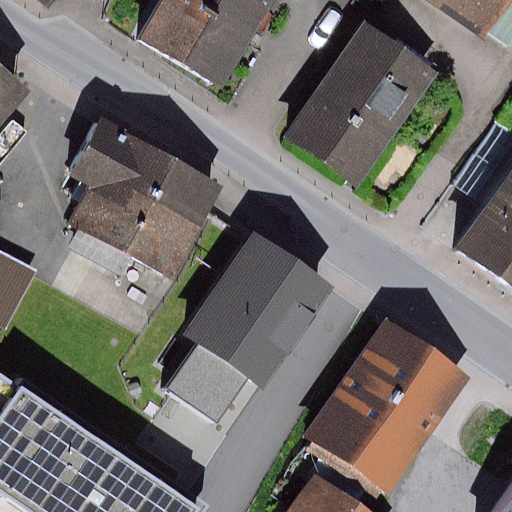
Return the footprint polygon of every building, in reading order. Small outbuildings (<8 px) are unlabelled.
[(166,0),(143,36),(223,87),(278,0),(166,0)] [(445,0),(492,30),(511,0),(445,0)] [(368,24),(292,130),(364,181),(441,76),(368,24)] [(0,128),(29,94),(0,70),(0,128)] [(134,180),(207,219),(223,187),(99,118),(74,167),(96,178),(93,184),(123,201),(134,180)] [(511,176),(461,250),(511,285),(511,176)] [(123,201),(93,184),(75,217),(178,274),(207,219),(134,180),(123,201)] [(256,234),(184,338),(196,347),(166,390),(218,425),(248,381),(264,391),(335,288),(256,234)] [(38,272),(0,252),(0,329),(6,333),(38,272)] [(383,322),(302,440),(381,493),(461,376),(383,322)] [(206,511),(210,506),(23,379),(16,389),(0,378),(0,497),(21,511),(206,511)] [(356,511),(313,482),(292,511),(356,511)] [(511,511),(511,489),(496,511),(511,511)]
